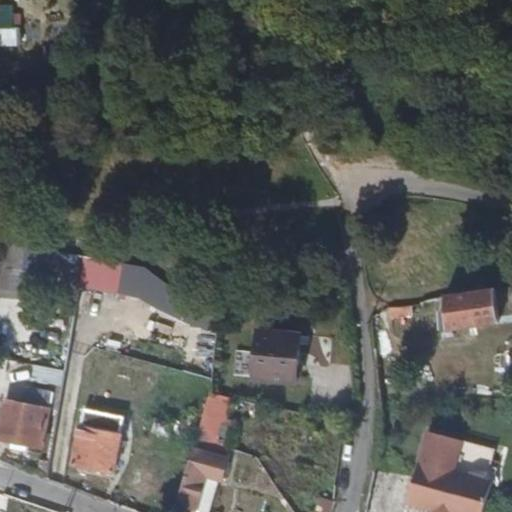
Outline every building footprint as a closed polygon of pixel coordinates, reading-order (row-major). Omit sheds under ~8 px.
[(22,243),(4,238),(3,255),(21,257),(22,243)] [(21,257),(3,255),(0,282),(0,281),(0,294),(17,296),(21,257)] [(511,326),(511,285),(497,288),(503,328),(511,326)] [(503,328),(497,288),(452,294),(437,298),(442,329),(450,328),(452,335),(503,328)] [(412,317),(411,306),(389,310),(390,319),(412,317)] [(261,328),(261,375),(303,375),(303,328),(261,328)] [(61,388),(64,372),(37,366),(34,382),(61,388)] [(26,396),(24,406),(48,411),(51,394),(27,390),(26,396)] [(7,393),(5,403),(24,406),(26,396),(7,393)] [(200,440),(225,443),(230,397),(206,394),(200,440)] [(24,406),(5,403),(3,403),(0,421),(0,441),(42,449),(48,411),(24,406)] [(125,420),(83,411),(73,466),(115,475),(125,420)] [(176,422),(157,417),(153,432),(172,437),(176,422)] [(492,449),(427,432),(406,511),(407,511),(481,511),(490,482),(486,472),(492,449)] [(197,446),(178,511),(217,511),(235,458),(197,446)] [(332,511),(334,501),(319,499),(316,511),(332,511)]
